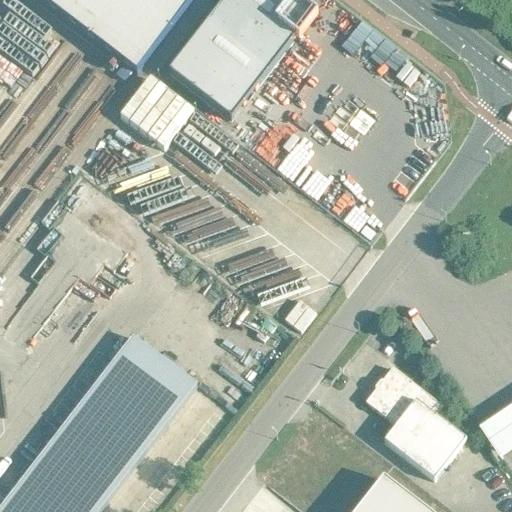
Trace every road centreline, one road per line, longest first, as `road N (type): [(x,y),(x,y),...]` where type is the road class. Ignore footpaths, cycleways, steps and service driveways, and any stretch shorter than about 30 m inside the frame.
road 1 (unclassified): [(201,511),(511,101)]
road 2 (tertiary): [(511,78),(409,0)]
